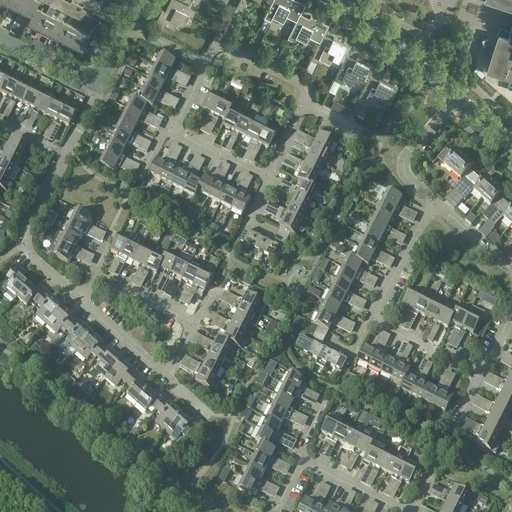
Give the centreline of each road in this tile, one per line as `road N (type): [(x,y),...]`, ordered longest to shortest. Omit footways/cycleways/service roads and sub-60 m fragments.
road 1 (residential): [(76,298),(33,259),(26,228),(97,87)]
road 2 (tertiary): [(347,0),(456,97)]
road 3 (residential): [(370,321),(433,201)]
road 4 (residential): [(433,201),(402,165),(456,97)]
road 5 (residential): [(480,375),(370,321)]
